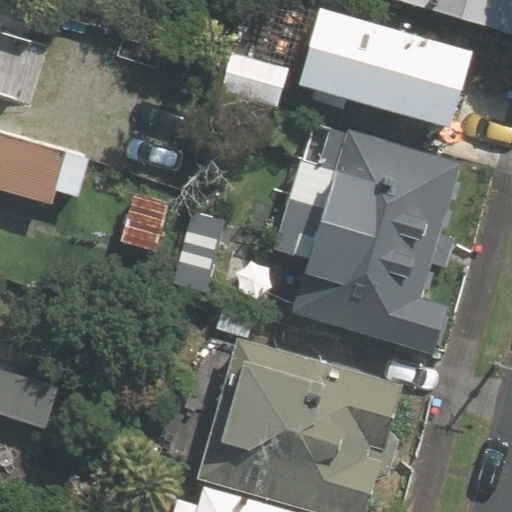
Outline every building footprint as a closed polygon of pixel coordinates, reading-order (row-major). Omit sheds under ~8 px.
[(0,0),(0,49),(27,58),(41,9),(7,0),(0,0)] [(384,0),(384,1),(499,33),(507,0),(384,0)] [(298,87),(456,130),(478,49),(320,6),(298,87)] [(294,65),(222,46),(210,90),(282,110),(294,65)] [(464,163),(318,123),(303,175),(290,172),(268,254),(301,263),(288,311),(414,346),(436,352),(450,300),(428,294),(464,163)] [(93,155),(67,148),(0,129),(0,189),(52,203),(55,191),(81,198),(93,155)] [(175,188),(143,178),(123,239),(155,249),(175,188)] [(228,203),(189,197),(174,288),(213,294),(228,203)] [(237,340),(226,379),(239,382),(212,481),(327,511),(368,511),(403,385),(237,340)] [(0,423),(53,438),(68,385),(0,366),(0,423)] [(301,511),(185,480),(176,511),(301,511)]
